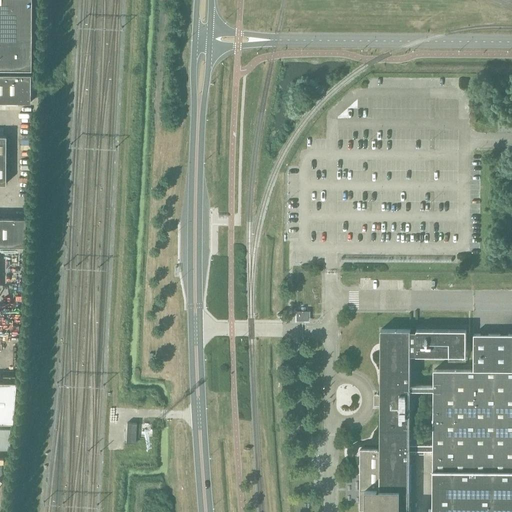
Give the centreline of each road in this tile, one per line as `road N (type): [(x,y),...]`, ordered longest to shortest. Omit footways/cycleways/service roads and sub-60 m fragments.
road 1 (tertiary): [(206,511),(196,327),(203,39)]
road 2 (unclassified): [(203,39),(511,42)]
road 3 (unknown): [(332,117),(465,123)]
